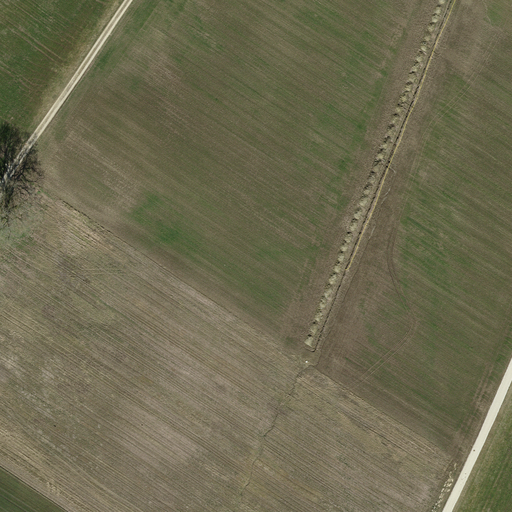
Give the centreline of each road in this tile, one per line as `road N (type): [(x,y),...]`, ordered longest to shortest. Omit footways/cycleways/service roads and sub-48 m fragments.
road 1 (track): [(128,0),(32,140),(0,203)]
road 2 (track): [(446,511),(511,366)]
